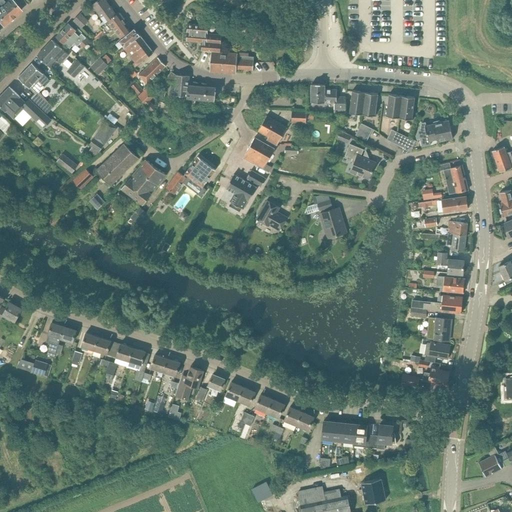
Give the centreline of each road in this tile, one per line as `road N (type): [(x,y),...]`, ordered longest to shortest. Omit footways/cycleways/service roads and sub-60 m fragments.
road 1 (residential): [(456,421),(419,417),(403,405),(319,397),(305,403),(200,358),(34,305),(0,285)]
road 2 (tertiary): [(456,421),(483,254),(474,143)]
road 3 (tertiary): [(474,143),(468,105),(444,87),(323,72)]
road 4 (residential): [(124,133),(173,162),(220,130),(243,100),(248,78)]
road 5 (tertiary): [(248,78),(208,78),(183,68),(119,0)]
road 6 (residential): [(375,198),(396,160),(474,143)]
